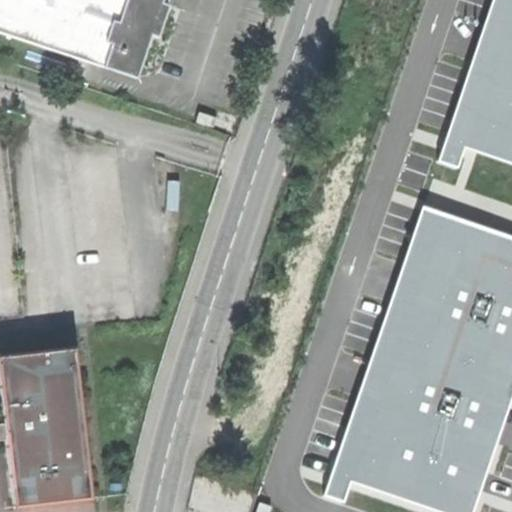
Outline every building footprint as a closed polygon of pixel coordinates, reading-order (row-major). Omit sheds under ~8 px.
[(0,0),(0,32),(139,78),(153,38),(159,40),(170,5),(163,3),(163,0),(0,0)] [(441,151),(437,162),(457,169),(461,157),(464,148),(478,153),(511,164),(511,0),(491,0),(483,27),(471,61),(445,138),(441,151)] [(326,485),(323,495),(343,502),(347,489),(349,482),(441,511),(471,511),(511,397),(511,237),(509,236),(422,207),(389,302),(369,361),(357,396),(330,475),(326,485)] [(15,507),(93,499),(82,396),(77,348),(0,355),(0,369),(6,422),(8,440),(15,507)] [(0,440),(8,440),(6,422),(0,422),(0,440)] [(258,503),(255,511),(268,511),(270,507),(258,503)]
